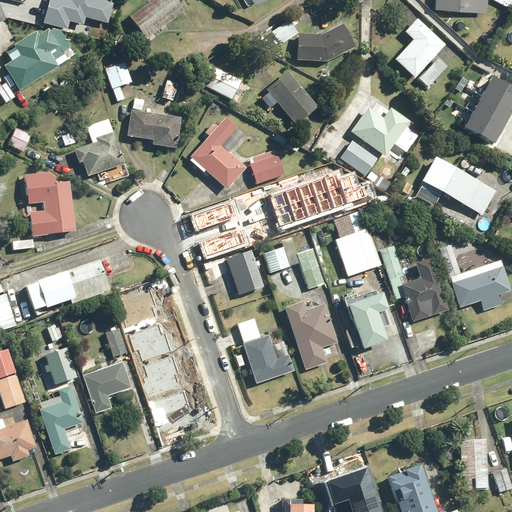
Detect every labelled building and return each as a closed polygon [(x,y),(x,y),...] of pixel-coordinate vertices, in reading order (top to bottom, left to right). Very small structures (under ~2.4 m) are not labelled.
[(69,0),(68,6),(49,1),(43,23),(65,29),(68,20),(81,23),(83,15),(104,21),(107,8),(96,5),(97,0),(69,0)] [(174,0),(152,0),(129,17),(145,40),(183,12),(174,0)] [(486,0),(433,0),(433,8),(485,12),(486,0)] [(511,4),(511,0),(494,0),(510,8),(511,4)] [(412,41),(394,60),(414,79),(430,61),(433,63),(418,79),(427,88),(447,67),(435,56),(445,46),(416,19),(404,33),(412,41)] [(289,21),(271,33),(279,45),(297,33),(289,21)] [(320,35),(298,34),(296,61),(326,62),(354,48),(342,24),(320,35)] [(14,48),(5,53),(10,62),(3,66),(18,91),(58,67),(54,61),(64,55),(62,52),(70,48),(60,31),(52,30),(49,31),(48,29),(38,35),(36,31),(12,46),(14,48)] [(124,63),(105,70),(111,89),(131,83),(124,63)] [(492,64),(488,74),(506,82),(511,72),(492,64)] [(231,100),(240,82),(210,66),(201,85),(231,100)] [(317,108),(287,72),(265,90),(295,126),(317,108)] [(511,89),(489,77),(461,126),(490,142),(511,102),(511,89)] [(177,83),(167,81),(162,99),(172,101),(177,83)] [(7,82),(0,86),(0,96),(5,104),(17,97),(7,82)] [(367,108),(350,133),(385,157),(409,122),(390,109),(382,119),(367,108)] [(180,118),(130,110),(126,137),(152,141),(151,145),(175,149),(180,118)] [(223,119),(189,158),(226,190),(245,169),(219,146),(235,128),(223,119)] [(15,128),(7,145),(23,152),(31,135),(15,128)] [(60,137),(64,147),(85,141),(81,131),(60,137)] [(81,162),(87,177),(124,165),(113,132),(95,138),(96,142),(73,150),(77,163),(81,162)] [(377,159),(351,141),(339,159),(365,176),(377,159)] [(248,165),(256,185),(283,175),(276,155),(248,165)] [(495,192),(434,158),(421,182),(422,183),(415,196),(433,206),(441,193),(481,216),(495,192)] [(68,182),(54,184),(52,172),(24,176),(27,205),(42,203),(43,212),(28,214),(31,237),(74,232),(68,182)] [(264,200),(275,231),(360,202),(355,185),(344,189),(339,174),(264,200)] [(231,206),(195,216),(199,229),(235,218),(231,206)] [(378,267),(365,230),(335,240),(341,259),(345,257),(351,275),(378,267)] [(238,232),(202,242),(206,254),(242,244),(238,232)] [(32,240),(12,242),(13,251),(33,249),(32,240)] [(451,245),(438,250),(449,279),(461,274),(451,245)] [(393,247),(379,251),(388,281),(402,276),(393,247)] [(283,248),(263,255),(269,274),(289,268),(283,248)] [(311,250),(296,255),(308,289),(324,284),(311,250)] [(250,252),(226,260),(238,295),(262,287),(250,252)] [(420,279),(400,286),(412,323),(448,311),(431,259),(415,264),(420,279)] [(99,261),(35,282),(36,284),(24,288),(32,311),(44,307),(45,309),(71,300),(73,304),(109,292),(99,261)] [(502,267),(451,284),(459,308),(480,301),(483,312),(500,306),(497,296),(510,291),(502,267)] [(117,298),(126,326),(154,318),(151,307),(155,305),(150,289),(117,298)] [(381,294),(346,306),(361,350),(386,342),(376,314),(386,310),(381,294)] [(0,296),(0,331),(16,326),(6,295),(0,296)] [(114,298),(105,301),(112,324),(121,321),(114,298)] [(302,302),(283,308),(304,366),(324,359),(320,347),(337,340),(324,304),(305,310),(302,302)] [(128,336),(133,351),(139,349),(143,360),(171,351),(165,334),(162,335),(159,326),(128,336)] [(126,353),(118,329),(105,334),(113,357),(126,353)] [(268,336),(242,345),(255,384),(293,372),(288,355),(286,356),(282,343),(271,346),(268,336)] [(45,355),(55,382),(75,375),(65,348),(45,355)] [(7,350),(0,352),(0,378),(15,374),(7,350)] [(144,379),(148,395),(179,386),(176,375),(179,374),(173,356),(144,365),(148,378),(144,379)] [(130,389),(121,363),(81,376),(94,414),(110,409),(106,397),(130,389)] [(16,375),(0,380),(0,397),(4,410),(25,403),(16,375)] [(61,403),(39,410),(54,455),(70,450),(63,430),(82,424),(70,386),(57,390),(61,403)] [(153,402),(162,430),(192,421),(184,393),(153,402)] [(26,421),(0,429),(0,459),(10,456),(12,462),(29,457),(27,451),(35,448),(26,421)] [(488,490),(485,440),(458,442),(461,492),(488,490)] [(382,511),(368,467),(327,480),(337,511),(382,511)] [(434,511),(419,467),(387,478),(398,511),(434,511)] [(505,469),(492,472),(498,492),(511,489),(505,469)]
